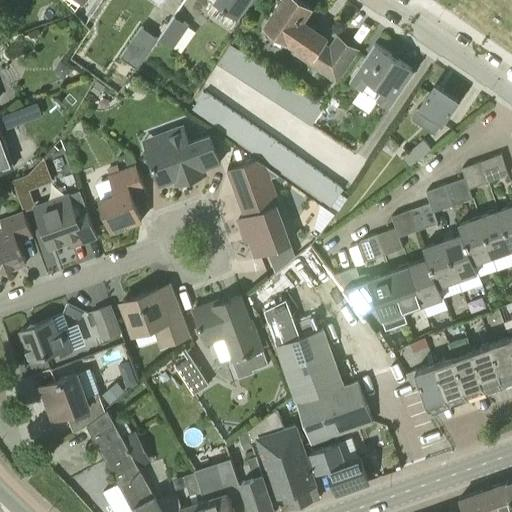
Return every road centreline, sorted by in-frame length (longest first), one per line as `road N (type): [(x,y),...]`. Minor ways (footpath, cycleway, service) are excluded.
road 1 (residential): [(329,249),(500,124)]
road 2 (residential): [(0,310),(168,251)]
road 3 (secondary): [(343,511),(511,453)]
road 4 (residential): [(511,85),(386,0)]
road 5 (residential): [(168,251),(170,223),(203,209),(227,237),(216,262)]
